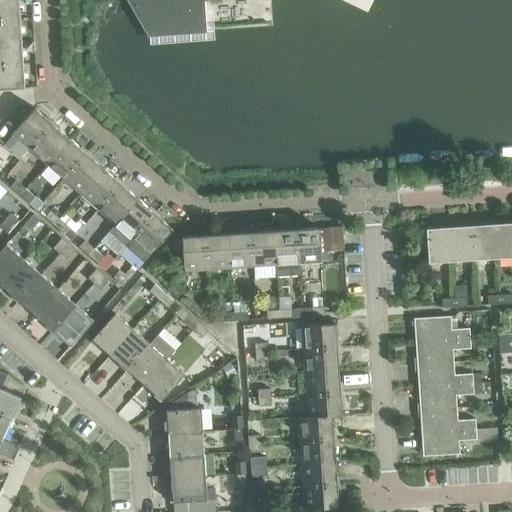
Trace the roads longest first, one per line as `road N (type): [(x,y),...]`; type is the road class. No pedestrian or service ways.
road 1 (residential): [(368,200),(184,210),(48,78),(45,0)]
road 2 (residential): [(387,500),(368,200)]
road 3 (residential): [(0,329),(132,444),(141,511)]
road 4 (residential): [(511,194),(368,200)]
road 5 (residential): [(511,492),(387,500)]
